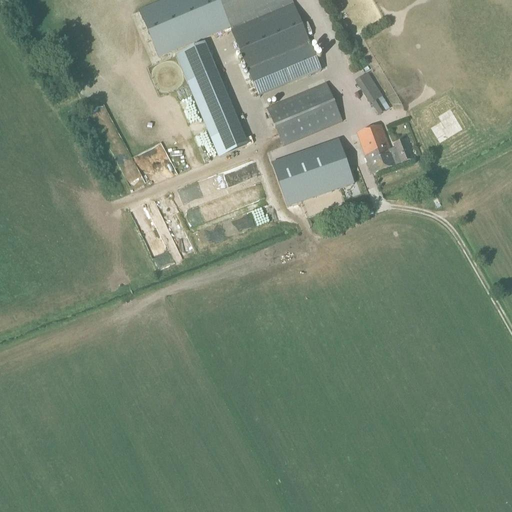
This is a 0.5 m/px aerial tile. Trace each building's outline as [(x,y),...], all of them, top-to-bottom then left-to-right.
[(321,73),(290,0),(219,0),(260,98),(321,73)] [(231,133),(204,47),(174,56),(202,142),(231,133)] [(379,101),(383,98),(368,73),(355,82),(370,106),(372,105),(379,116),(386,112),(379,101)] [(283,148),(343,123),(326,84),(266,109),(283,148)] [(465,113),(452,118),(459,137),(469,133),(470,136),(479,133),(478,130),(486,127),(480,108),(474,110),(473,106),(487,101),(484,92),(457,102),(460,111),(464,109),(465,113)] [(395,149),(390,151),(381,127),(357,135),(372,175),(396,167),(412,161),(405,142),(394,146),(395,149)] [(229,134),(213,141),(218,153),(234,146),(229,134)] [(354,185),(338,141),(271,165),(286,208),(354,185)] [(190,201),(214,192),(210,182),(186,191),(190,201)] [(201,205),(205,215),(235,204),(231,194),(201,205)] [(134,213),(137,212),(135,206),(127,210),(139,232),(151,226),(147,216),(138,220),(134,213)] [(186,227),(191,224),(186,216),(182,219),(186,227)] [(179,232),(170,236),(178,253),(187,249),(179,232)] [(153,235),(142,241),(158,271),(173,264),(165,249),(161,251),(153,235)] [(193,246),(199,245),(197,236),(191,238),(193,246)]
